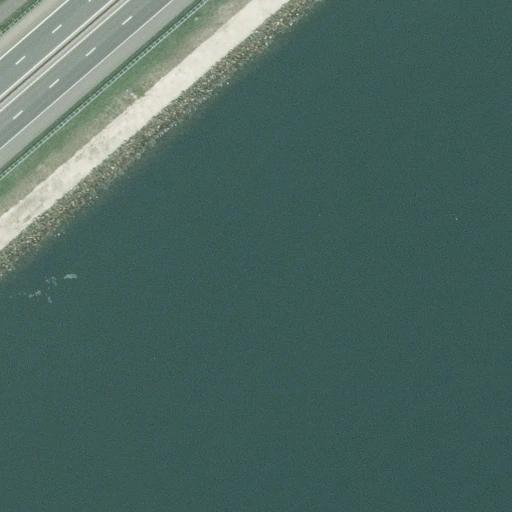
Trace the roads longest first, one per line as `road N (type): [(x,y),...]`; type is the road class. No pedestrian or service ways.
road 1 (motorway): [(0,130),(151,0)]
road 2 (motorway): [(91,0),(0,79)]
